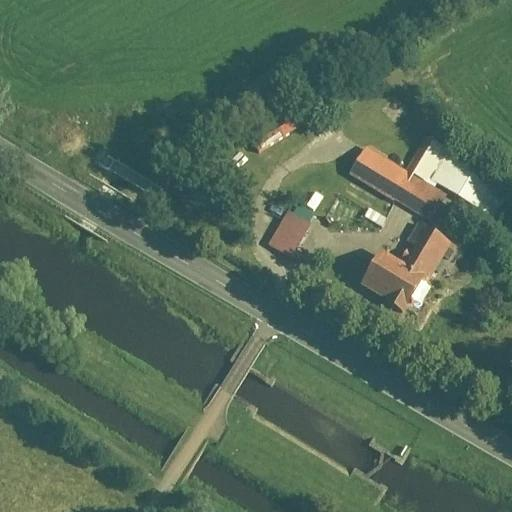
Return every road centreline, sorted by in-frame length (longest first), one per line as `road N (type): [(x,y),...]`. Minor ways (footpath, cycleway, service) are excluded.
road 1 (tertiary): [(268,317),(0,156)]
road 2 (tertiary): [(511,461),(268,317)]
road 3 (unclassified): [(268,317),(143,511)]
